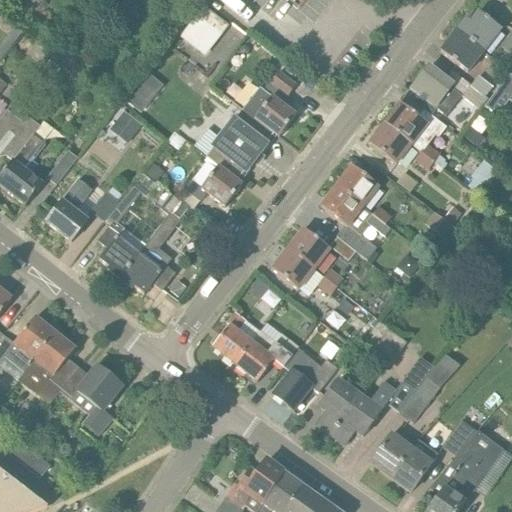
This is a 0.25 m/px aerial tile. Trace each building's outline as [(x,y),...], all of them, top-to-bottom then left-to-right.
[(202,11),(180,39),(204,57),(226,28),(202,11)] [(483,54),(501,30),(479,14),(462,36),(457,32),(456,33),(483,54)] [(468,74),(483,54),(456,33),(440,53),(468,74)] [(511,56),(511,34),(502,48),(511,56)] [(445,81),(429,69),(411,91),(426,103),(421,110),(431,117),(436,110),(445,118),(461,97),(479,111),(487,101),(470,88),(452,73),(445,81)] [(287,98),(295,88),(277,74),(262,93),(258,91),(242,111),(275,135),(279,139),(297,117),(278,102),(283,96),(287,98)] [(142,114),(165,86),(152,75),(129,103),(142,114)] [(511,78),(508,76),(485,108),(498,117),(507,104),(511,107),(511,78)] [(487,101),(495,91),(478,78),(470,88),(487,101)] [(415,117),(400,105),(384,126),(412,147),(421,154),(434,164),(440,156),(427,146),(436,134),(440,137),(446,129),(431,117),(421,110),(415,117)] [(275,135),(242,111),(217,144),(206,158),(218,168),(238,182),(275,135)] [(20,123),(7,113),(0,121),(0,158),(6,158),(12,163),(0,177),(0,187),(25,208),(42,185),(23,170),(46,140),(36,133),(39,128),(28,119),(22,120),(20,123)] [(128,147),(143,127),(125,114),(110,133),(128,147)] [(396,168),(412,147),(384,126),(369,146),(396,168)] [(476,146),(483,136),(471,127),(464,138),(476,146)] [(56,187),(77,160),(68,152),(46,179),(56,187)] [(428,172),(434,164),(421,154),(414,162),(428,172)] [(225,208),(242,186),(238,182),(218,168),(200,190),(192,185),(185,193),(200,204),(207,195),(225,208)] [(363,210),(364,209),(379,189),(352,168),(335,189),(363,210)] [(480,197),(490,184),(479,176),(469,189),(480,197)] [(76,212),(91,192),(78,182),(69,193),(68,193),(45,223),(71,243),(88,222),(76,212)] [(372,217),(363,210),(335,189),(320,209),(347,230),(339,240),(360,257),(366,262),(375,250),(361,238),(369,227),(379,235),(385,226),(372,217)] [(104,224),(119,204),(106,195),(91,214),(104,224)] [(385,226),(385,227),(391,219),(378,208),(372,217),(385,226)] [(454,228),(463,217),(454,210),(445,221),(454,228)] [(445,242),(454,230),(433,215),(424,227),(445,242)] [(156,293),(170,275),(164,270),(170,262),(160,255),(176,233),(164,224),(139,256),(120,281),(132,291),(134,289),(144,297),(151,288),(156,293)] [(120,281),(139,256),(117,239),(121,234),(112,227),(94,249),(103,256),(98,262),(108,270),(107,271),(120,281)] [(315,273),(331,252),(303,231),(287,251),(315,273)] [(299,293),(315,273),(287,251),(271,272),(299,293)] [(336,290),(343,280),(330,271),(323,280),(336,290)] [(260,301),(270,289),(258,280),(248,292),(260,301)] [(330,298),(336,290),(323,280),(317,287),(330,298)] [(0,339),(2,337),(0,335),(0,315),(12,301),(0,292),(0,339)] [(253,344),(252,344),(239,333),(247,323),(234,314),(226,326),(229,328),(212,349),(235,367),(253,344)] [(0,369),(17,383),(56,335),(35,318),(13,347),(2,337),(0,339),(0,369)] [(389,368),(406,345),(379,324),(370,336),(373,338),(364,349),(389,368)] [(275,344),(260,333),(252,344),(253,344),(235,367),(258,384),(274,364),(282,370),(298,352),(299,350),(281,336),(275,344)] [(63,392),(80,370),(68,360),(75,350),(56,335),(17,383),(49,407),(61,391),(63,392)] [(323,371),(298,352),(282,370),(289,376),(273,397),(294,412),(309,391),(316,396),(335,370),(327,365),(323,371)] [(419,359),(406,378),(420,388),(426,381),(434,371),(419,359)] [(123,388),(97,368),(89,377),(80,370),(63,392),(72,400),(77,394),(93,407),(82,422),(98,436),(112,419),(104,412),(123,388)] [(331,437),(360,396),(338,381),(319,407),(327,413),(317,427),(331,437)] [(413,426),(439,391),(426,381),(420,388),(398,415),(413,426)] [(363,438),(386,406),(396,392),(384,384),(370,403),(360,396),(331,437),(345,447),(355,433),(363,438)] [(456,459),(476,434),(461,424),(442,449),(456,459)] [(391,480),(412,451),(401,444),(404,440),(394,433),(371,465),(391,480)] [(466,506),(503,453),(477,433),(476,434),(456,459),(429,491),(438,497),(428,511),(460,511),(465,505),(466,506)] [(40,481),(45,474),(50,468),(16,442),(6,455),(40,481)] [(411,494),(434,462),(438,457),(418,443),(412,451),(391,480),(411,494)] [(259,511),(285,478),(284,477),(284,476),(266,463),(257,476),(252,473),(241,488),(237,486),(228,499),(228,500),(219,511),(259,511)] [(0,511),(31,511),(46,505),(0,469),(0,511)] [(286,511),(302,490),(285,478),(259,511),(286,511)] [(306,492),(302,490),(286,511),(317,511),(323,504),(313,498),(313,494),(309,491),(306,492)]
